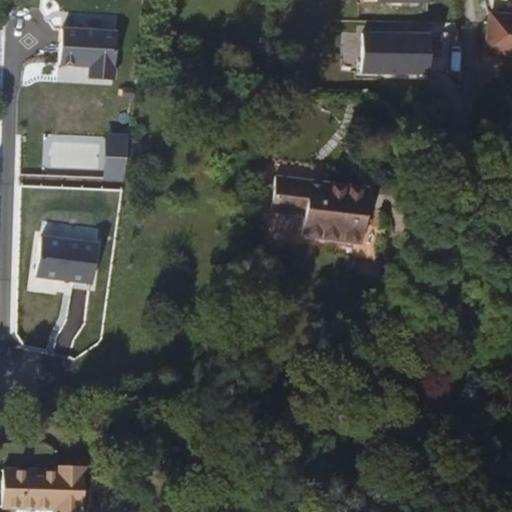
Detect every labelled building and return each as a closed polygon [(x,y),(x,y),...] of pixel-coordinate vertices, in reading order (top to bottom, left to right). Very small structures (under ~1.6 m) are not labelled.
[(422,0),(367,0),(368,10),(423,10),(422,0)] [(511,16),(492,13),(486,50),(511,53),(511,16)] [(428,47),(429,30),(362,27),(360,65),(403,67),(404,46),(428,47)] [(117,50),(65,43),(58,81),(88,85),(89,91),(112,94),(117,50)] [(350,200),(351,190),(316,186),(315,194),(306,193),(306,185),(269,181),(266,215),(302,218),(299,242),(359,248),(364,202),(350,200)] [(315,194),(316,186),(306,185),(306,193),(315,194)] [(365,191),(351,190),(350,200),(364,202),(365,191)] [(107,248),(54,240),(48,275),(99,284),(107,248)] [(511,430),(497,426),(493,441),(511,445),(511,430)] [(79,511),(80,468),(52,468),(52,474),(0,472),(0,510),(15,511),(14,511),(79,511)]
